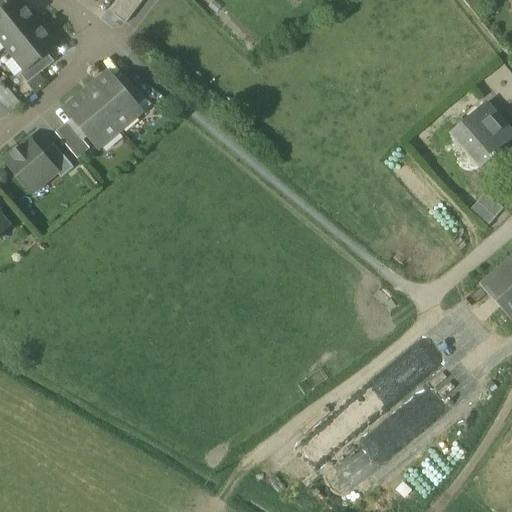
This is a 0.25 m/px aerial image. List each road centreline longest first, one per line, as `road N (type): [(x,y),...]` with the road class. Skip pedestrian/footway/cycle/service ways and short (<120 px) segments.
road 1 (track): [(426,303),(432,325),(410,347),(265,448),(212,511)]
road 2 (residential): [(54,0),(110,43),(0,142)]
road 3 (track): [(511,386),(486,444),(432,511)]
